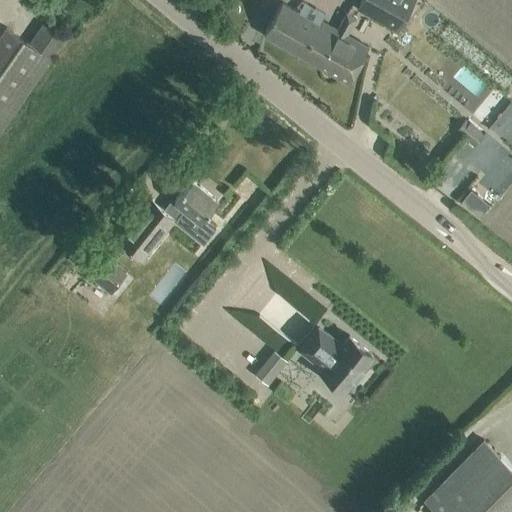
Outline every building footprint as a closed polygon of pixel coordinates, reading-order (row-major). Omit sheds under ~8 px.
[(360,0),(359,1),(388,18),(392,11),(405,18),(414,0),(360,0)] [(317,64),(338,29),(322,20),(320,23),(282,2),(264,33),(317,64)] [(348,81),(368,46),(346,33),(355,17),(347,12),(338,29),(317,64),(348,81)] [(0,130),(53,54),(65,37),(43,23),(29,42),(6,26),(0,35),(0,130)] [(484,133),(473,125),(465,118),(455,130),(475,146),(484,133)] [(201,220),(218,199),(191,178),(174,199),(175,199),(167,209),(152,198),(118,240),(142,259),(175,218),(176,219),(185,207),(201,220)] [(489,203),(471,188),(461,200),(479,215),(489,203)] [(81,238),(66,257),(74,264),(87,274),(106,290),(121,271),(102,256),(89,245),(81,238)] [(344,389),(373,354),(349,334),(342,343),(318,324),(300,348),(323,367),(320,370),(344,389)] [(511,466),(484,439),(470,453),(424,498),(437,511),(508,511),(511,508),(511,466)]
